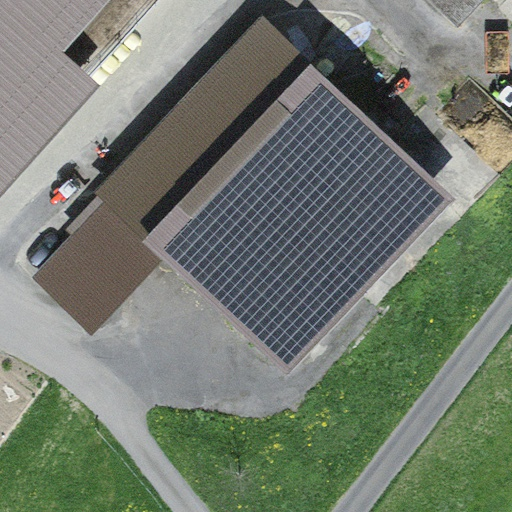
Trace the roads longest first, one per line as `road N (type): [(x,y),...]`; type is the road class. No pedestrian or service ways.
road 1 (residential): [(0,309),(75,362),(205,511)]
road 2 (unclassified): [(347,511),(511,293)]
